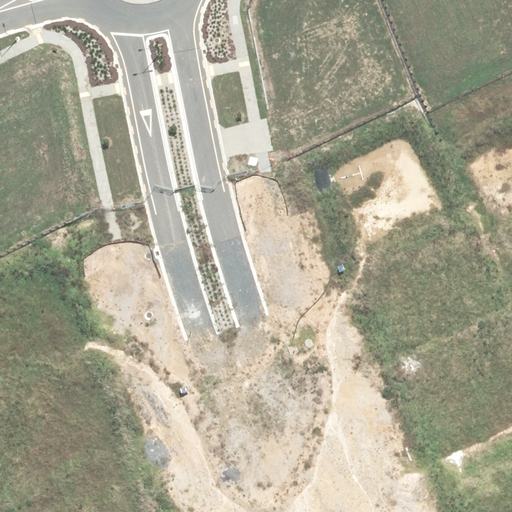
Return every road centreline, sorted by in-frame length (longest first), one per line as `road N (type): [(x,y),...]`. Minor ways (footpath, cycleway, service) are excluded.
road 1 (tertiary): [(175,3),(235,291),(278,389),(349,511)]
road 2 (tertiary): [(292,511),(216,375),(163,241),(118,16)]
